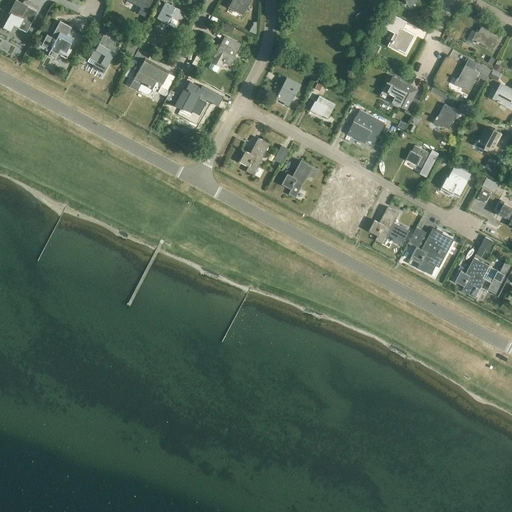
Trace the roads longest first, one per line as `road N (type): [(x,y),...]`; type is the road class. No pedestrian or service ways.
road 1 (unclassified): [(511,348),(197,180)]
road 2 (residential): [(474,229),(238,106)]
road 3 (unclassified): [(197,180),(0,76)]
